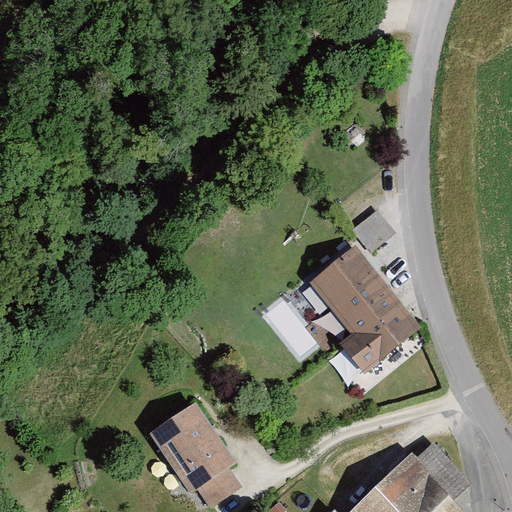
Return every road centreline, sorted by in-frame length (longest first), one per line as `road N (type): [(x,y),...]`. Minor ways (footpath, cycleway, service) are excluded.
road 1 (track): [(0,358),(354,35),(412,0)]
road 2 (unclassified): [(511,471),(444,339),(411,237),(406,156),(421,42),(438,0)]
